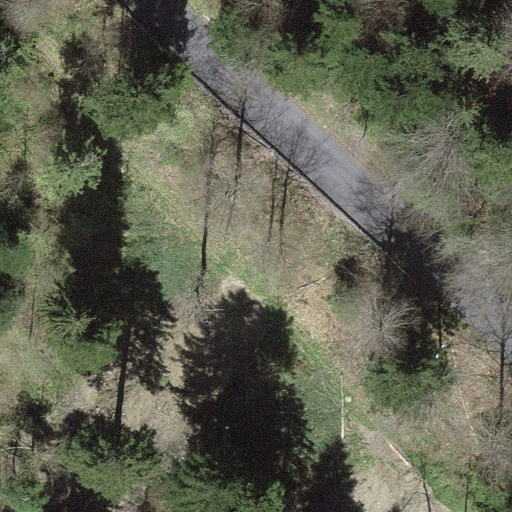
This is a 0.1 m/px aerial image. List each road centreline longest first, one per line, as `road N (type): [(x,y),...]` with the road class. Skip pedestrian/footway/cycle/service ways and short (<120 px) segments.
road 1 (unclassified): [(511,330),(146,0)]
road 2 (track): [(446,511),(219,278)]
